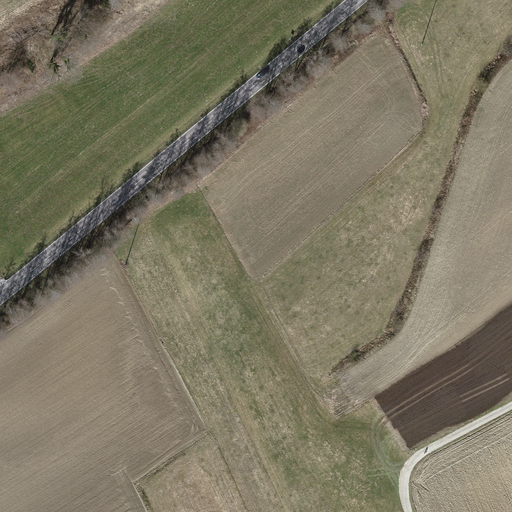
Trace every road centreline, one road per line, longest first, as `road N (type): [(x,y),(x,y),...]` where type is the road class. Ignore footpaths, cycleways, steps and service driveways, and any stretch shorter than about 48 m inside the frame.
road 1 (secondary): [(0,295),(358,0)]
road 2 (track): [(409,511),(404,480),(413,461),(511,404)]
